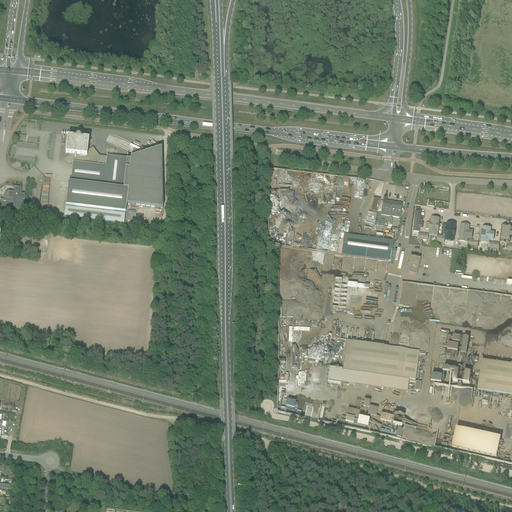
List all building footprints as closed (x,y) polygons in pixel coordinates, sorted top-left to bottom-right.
[(68,156),(65,159),(67,162),(75,163),(73,183),(68,182),(65,206),(125,213),(126,204),(162,209),(161,148),(146,153),(145,150),(141,148),(139,153),(134,150),(132,155),(135,157),(131,158),(130,160),(127,160),(127,159),(106,156),(106,157),(99,156),(99,155),(92,148),(89,150),(87,150),(89,140),(81,139),(81,138),(80,138),(80,137),(79,137),(79,136),(78,136),(77,136),(77,137),(76,137),(76,138),(75,138),(67,137),(65,154),(69,155),(68,156)] [(0,199),(0,202),(0,212),(7,213),(8,209),(18,210),(18,214),(23,215),(25,194),(21,194),(21,188),(13,187),(13,192),(10,192),(9,192),(8,192),(7,193),(6,193),(5,194),(4,195),(4,196),(3,197),(3,200),(0,199)] [(379,206),(380,201),(373,200),(371,212),(377,213),(377,211),(379,206)] [(381,212),(383,212),(383,215),(390,216),(390,213),(391,212),(392,203),(383,201),(383,202),(381,212)] [(400,215),(402,204),(392,203),(391,212),(390,213),(400,215)] [(124,224),(125,214),(65,207),(64,217),(124,224)] [(423,229),(423,223),(421,223),(422,213),(415,212),(415,216),(413,232),(419,233),(419,229),(423,229)] [(429,230),(429,235),(437,236),(438,236),(440,219),(430,218),(429,223),(426,223),(425,230),(429,230)] [(442,235),(445,236),(444,241),(454,242),(456,224),(447,223),(446,229),(443,228),(442,235)] [(470,226),(460,224),(458,242),(467,243),(468,238),(472,239),(473,230),(469,230),(470,226)] [(502,226),(500,242),(509,243),(510,238),(511,238),(511,232),(511,227),(502,226)] [(482,227),(480,243),(489,244),(489,241),(493,241),(494,232),(491,232),(491,228),(482,227)] [(341,255),(390,262),(393,242),(343,235),(341,255)] [(410,257),(406,274),(416,276),(420,259),(410,257)] [(345,287),(365,289),(366,279),(357,278),(352,277),(352,278),(346,277),(345,287)] [(465,356),(467,339),(450,336),(449,344),(444,344),(444,351),(451,352),(449,360),(461,362),(462,355),(465,356)] [(415,381),(418,357),(419,352),(345,342),(341,371),(415,381)] [(511,364),(482,361),(478,390),(511,395),(511,364)] [(448,383),(468,386),(470,373),(461,372),(459,383),(453,382),(454,372),(450,371),(448,383)] [(431,386),(432,394),(441,393),(441,386),(431,386)] [(361,400),(359,408),(366,409),(365,416),(374,418),(376,409),(368,407),(369,401),(361,400)] [(351,425),(351,426),(364,428),(366,420),(357,418),(358,411),(346,409),(344,417),(343,417),(341,423),(351,425)] [(400,439),(402,424),(403,418),(377,414),(376,422),(389,424),(387,437),(400,439)] [(501,438),(456,428),(452,448),(496,457),(501,438)]
